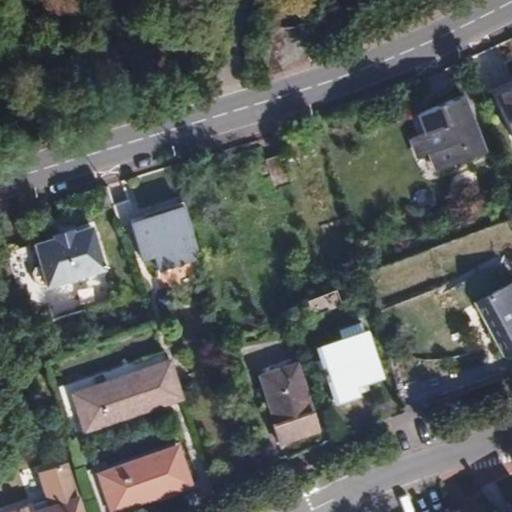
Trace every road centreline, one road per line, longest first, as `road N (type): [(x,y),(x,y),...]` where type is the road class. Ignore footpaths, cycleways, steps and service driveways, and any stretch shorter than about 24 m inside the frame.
road 1 (tertiary): [(509,0),(339,69),(0,174)]
road 2 (residential): [(313,511),(511,428)]
